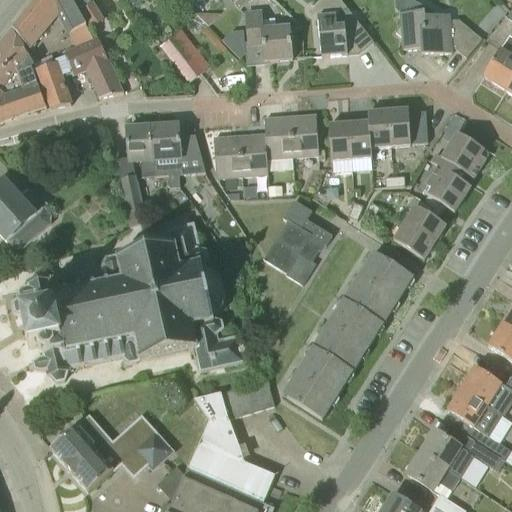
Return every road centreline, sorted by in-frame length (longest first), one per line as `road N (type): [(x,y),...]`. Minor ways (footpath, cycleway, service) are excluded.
road 1 (residential): [(327,511),(511,219)]
road 2 (residential): [(294,97),(94,112),(0,137)]
road 3 (residential): [(511,136),(422,88),(366,92)]
